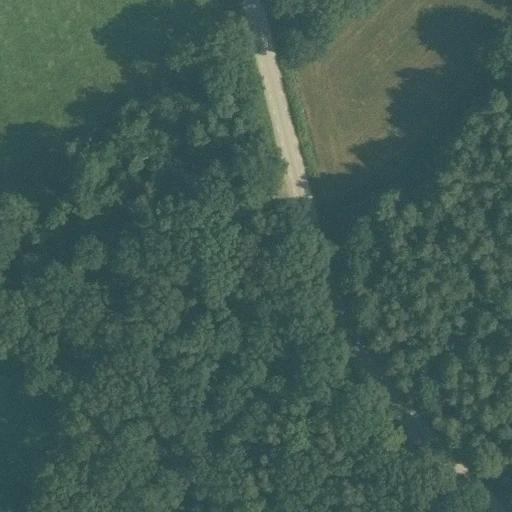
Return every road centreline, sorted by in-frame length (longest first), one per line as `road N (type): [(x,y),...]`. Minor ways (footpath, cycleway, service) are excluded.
road 1 (unclassified): [(504,511),(328,307),(252,0)]
road 2 (track): [(36,511),(255,163),(288,142)]
road 3 (track): [(319,255),(511,71)]
